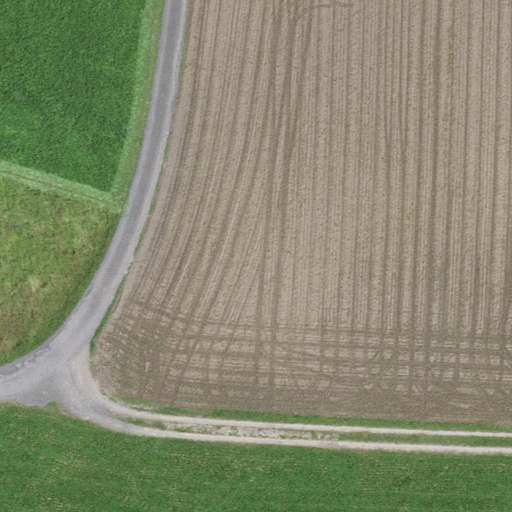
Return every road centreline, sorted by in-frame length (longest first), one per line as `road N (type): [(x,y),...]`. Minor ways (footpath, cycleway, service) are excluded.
road 1 (track): [(57,374),(76,411),(113,427),(511,443)]
road 2 (track): [(181,0),(164,104),(119,262),(57,374),(0,393)]
